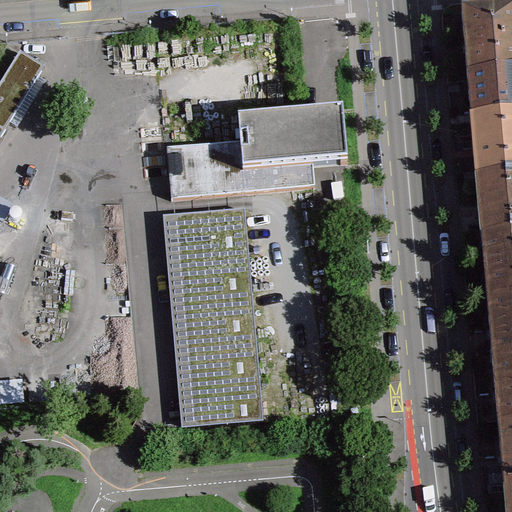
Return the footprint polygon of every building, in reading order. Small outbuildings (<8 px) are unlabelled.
[(465,60),(467,81),(511,76),(511,13),(462,18),(462,28),(463,38),(466,38),(468,60),(465,60)] [(20,52),(0,84),(0,123),(13,132),(50,71),(34,61),(20,52)] [(511,76),(467,81),(468,89),(469,101),(471,101),(474,123),(511,119),(511,76)] [(173,194),(171,194),(171,201),(315,189),(313,168),(347,165),(343,114),(266,120),(238,123),(240,144),(169,151),(173,194)] [(511,119),(474,123),(471,123),(472,134),(473,144),(476,146),(477,159),(474,162),(476,183),(511,179),(511,119)] [(511,179),(476,183),(477,195),(478,203),(481,206),(482,218),(480,221),(482,242),(511,239),(511,179)] [(189,430),(263,424),(245,212),(170,218),(189,430)] [(511,239),(482,242),(483,262),(486,262),(487,273),(488,284),(485,285),(487,305),(511,302),(511,239)] [(491,347),(493,368),(511,365),(511,302),(487,305),(489,325),(491,325),(492,335),(493,347),(491,347)] [(511,365),(493,368),(494,388),(497,388),(498,399),(499,410),(496,410),(498,430),(511,429),(511,365)] [(0,403),(24,402),(22,384),(0,385),(0,403)] [(502,473),(504,493),(511,492),(511,429),(498,430),(500,451),(502,450),(503,462),(504,473),(502,473)]
